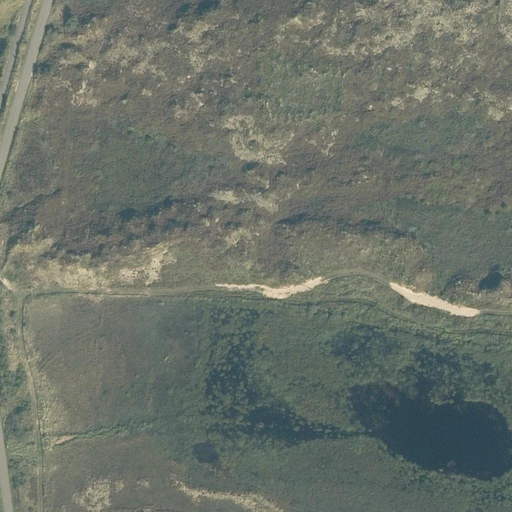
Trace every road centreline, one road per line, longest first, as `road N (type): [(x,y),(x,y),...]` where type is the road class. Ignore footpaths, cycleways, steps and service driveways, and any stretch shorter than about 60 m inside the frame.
road 1 (track): [(0,278),(19,292),(356,299),(450,331),(511,333)]
road 2 (track): [(19,292),(41,511)]
road 3 (tertiary): [(0,164),(47,0)]
